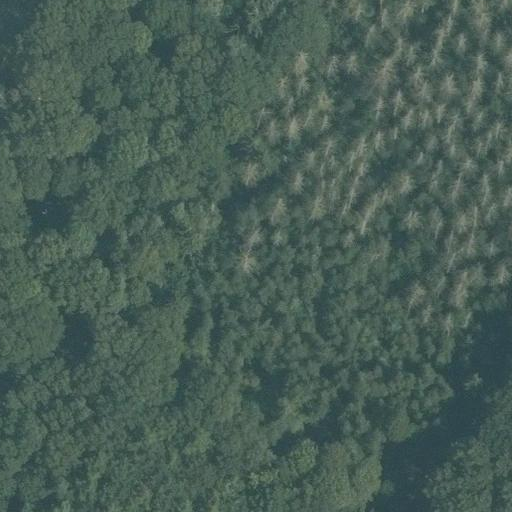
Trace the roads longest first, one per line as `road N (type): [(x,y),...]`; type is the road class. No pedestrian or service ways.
road 1 (track): [(398,511),(0,280)]
road 2 (track): [(0,157),(88,0)]
